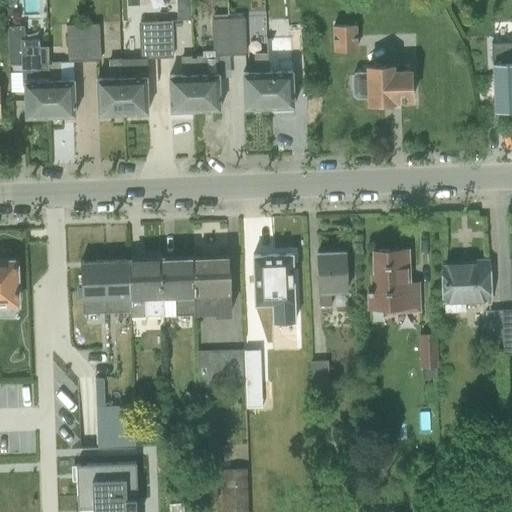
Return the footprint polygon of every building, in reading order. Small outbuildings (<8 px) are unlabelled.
[(175,17),(174,0),(161,0),(162,17),(175,17)] [(199,14),(200,53),(233,52),(231,13),(199,14)] [(317,21),(320,47),(344,44),(340,17),(317,21)] [(126,54),(158,54),(158,18),(125,19),(126,54)] [(86,21),(53,22),(54,60),(87,59),(86,21)] [(511,24),(501,25),(502,44),(490,44),(493,117),(511,115),(511,24)] [(8,66),(34,67),(35,36),(9,35),(8,66)] [(364,111),(409,109),(407,73),(390,73),(389,67),(362,68),(364,111)] [(266,114),(288,112),(285,75),(264,76),(266,114)] [(266,114),(264,76),(238,78),(241,115),(266,114)] [(190,116),(214,115),(212,80),(188,81),(190,116)] [(190,116),(188,81),(165,83),(167,117),(190,116)] [(118,118),(142,117),(140,82),(116,84),(118,118)] [(118,118),(116,84),(92,85),(94,120),(118,118)] [(44,123),(70,122),(68,88),(42,89),(44,123)] [(44,123),(42,89),(21,90),(22,124),(44,123)] [(364,309),(417,307),(416,279),(408,279),(407,244),(367,246),(369,284),(363,284),(364,309)] [(314,288),(345,287),(344,248),(313,249),(314,288)] [(255,304),(294,303),(292,252),(253,253),(255,304)] [(195,313),(230,311),(228,256),(193,257),(195,313)] [(440,301),(488,299),(487,256),(439,258),(440,301)] [(195,313),(193,257),(160,259),(163,314),(195,313)] [(132,316),(163,314),(160,259),(129,260),(132,311),(132,316)] [(132,311),(129,260),(104,261),(107,313),(132,311)] [(0,310),(17,310),(14,261),(0,262),(0,310)] [(107,313),(104,261),(79,262),(82,314),(107,313)] [(505,355),(504,300),(478,300),(479,356),(505,355)] [(407,377),(423,376),(421,330),(406,330),(407,377)] [(134,511),(134,464),(74,465),(75,511),(134,511)]
